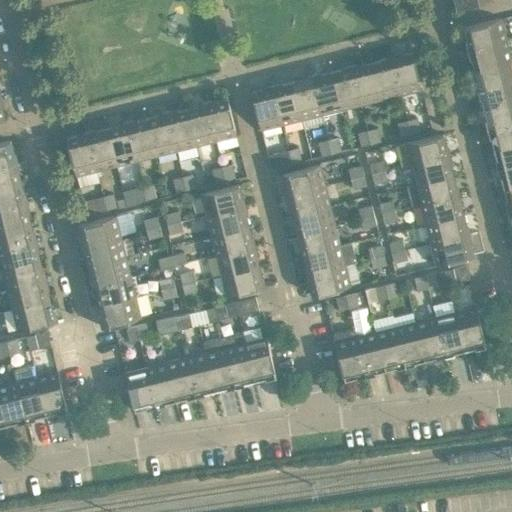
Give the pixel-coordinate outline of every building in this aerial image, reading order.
[(501,18),(463,27),(467,43),(466,43),(467,47),(466,47),(467,48),(506,39),(501,18)] [(506,39),(467,48),(467,49),(468,53),(469,52),(473,68),(511,58),(506,39)] [(392,54),(391,55),(401,94),(421,89),(412,51),(396,55),(396,54),(392,55),(392,54)] [(386,57),(371,61),(381,99),(401,94),(391,55),(390,55),(386,56),(386,57)] [(511,63),(511,58),(473,68),(477,83),(476,83),(477,87),(476,87),(477,88),(511,78),(511,63)] [(352,64),(351,65),(361,104),(381,99),(371,61),(356,65),(356,64),(352,65),(352,64)] [(361,104),(351,65),(350,65),(347,66),(347,67),(332,71),(341,109),(361,104)] [(341,109),(332,71),(317,75),(316,74),(313,75),(312,74),(321,114),(341,109)] [(307,77),(292,81),(302,118),(321,114),(312,74),(311,75),(307,76),(307,77)] [(511,99),(511,78),(477,88),(477,89),(477,88),(478,92),(479,92),(483,107),(511,99)] [(273,84),(272,84),(282,123),(302,118),(292,81),(277,85),(277,84),(273,85),(273,84)] [(282,123),(272,84),(271,85),(267,86),(268,87),(252,91),(261,129),(282,123)] [(207,101),(206,101),(215,140),(236,135),(227,97),(211,101),(211,100),(207,101)] [(511,120),(511,99),(483,107),(487,122),(486,122),(487,126),(486,126),(486,127),(511,120)] [(201,104),(186,107),(196,145),(215,140),(206,101),(205,101),(205,102),(201,102),(201,104)] [(196,145),(186,107),(171,111),(171,110),(167,111),(166,111),(176,150),(196,145)] [(176,150),(166,111),(165,111),(166,111),(162,112),(162,114),(147,117),(156,155),(176,150)] [(156,155),(147,117),(132,121),(131,120),(128,121),(128,120),(127,121),(136,160),(156,155)] [(417,117),(407,120),(410,133),(420,131),(417,117)] [(397,122),(401,136),(410,133),(407,120),(397,122)] [(511,141),(511,120),(486,127),(487,128),(488,132),(489,132),(493,147),(511,141)] [(122,123),(107,127),(117,165),(136,160),(127,121),(126,121),(122,122),(122,123)] [(117,165),(107,127),(92,131),(92,130),(88,131),(88,130),(87,131),(97,170),(117,165)] [(377,127),(367,130),(371,143),(380,141),(377,127)] [(358,132),(361,146),(371,143),(367,130),(358,132)] [(83,133),(67,137),(76,175),(97,170),(87,131),(86,131),(82,132),(83,133)] [(443,133),(433,136),(396,145),(401,166),(411,163),(450,154),(450,153),(449,153),(448,149),(447,149),(443,133)] [(338,137),(328,139),(331,153),(341,151),(338,137)] [(331,153),(328,139),(318,142),(322,155),(331,153)] [(10,140),(0,142),(0,164),(17,160),(17,159),(16,159),(15,155),(14,156),(10,140)] [(511,141),(493,147),(497,162),(496,162),(497,166),(496,166),(496,167),(511,162),(511,141)] [(298,147),(288,149),(292,163),(301,160),(298,147)] [(292,163),(288,149),(267,155),(271,168),(292,163)] [(450,154),(411,163),(416,183),(453,174),(449,159),(451,158),(450,155),(450,154)] [(0,185),(20,180),(17,165),(18,165),(17,161),(17,160),(0,164),(0,185)] [(383,160),(369,163),(371,173),(385,170),(383,160)] [(511,162),(496,167),(497,168),(498,171),(499,171),(503,186),(511,183),(511,162)] [(232,163),(222,166),(225,179),(235,177),(232,163)] [(320,164),(282,173),(286,189),(285,190),(286,193),(286,194),(325,185),(320,164)] [(362,165),(348,169),(351,178),(364,175),(362,165)] [(225,179),(222,166),(212,168),(216,182),(225,179)] [(385,170),(371,173),(374,183),(388,179),(385,170)] [(192,173),(182,176),(186,189),(196,187),(192,173)] [(453,174),(416,183),(406,186),(411,205),(421,203),(460,193),(459,192),(458,189),(457,189),(453,174)] [(364,175),(351,178),(353,188),(367,185),(364,175)] [(176,192),(186,189),(182,176),(173,178),(176,192)] [(24,195),(20,180),(0,185),(0,206),(27,200),(27,199),(26,199),(25,195),(24,195)] [(152,183),(143,185),(146,199),(156,197),(152,183)] [(511,183),(503,186),(507,201),(505,202),(506,205),(506,206),(511,204),(511,183)] [(201,193),(206,214),(245,205),(245,204),(244,200),(243,200),(239,184),(201,193)] [(136,202),(146,199),(143,185),(133,188),(136,202)] [(325,185),(286,194),(286,195),(287,199),(289,199),(292,214),(330,205),(325,185)] [(113,193),(103,195),(107,209),(116,207),(113,193)] [(460,193),(421,203),(426,223),(463,213),(459,198),(460,198),(459,194),(460,194),(460,193)] [(97,211),(107,209),(103,195),(93,198),(97,211)] [(0,227),(30,220),(26,205),(28,205),(27,201),(27,200),(0,206),(0,227)] [(393,200),(379,203),(381,213),(395,209),(393,200)] [(245,205),(206,214),(211,234),(249,225),(245,210),(246,210),(245,206),(246,206),(245,205)] [(335,224),(330,205),(292,214),(296,229),(295,229),(296,233),(295,233),(296,234),(335,224)] [(372,205),(358,208),(360,218),(374,214),(372,205)] [(395,209),(381,213),(384,222),(397,219),(395,209)] [(178,211),(165,214),(167,224),(181,221),(178,211)] [(463,213),(426,223),(431,242),(470,233),(469,232),(468,228),(467,228),(463,213)] [(374,214),(360,218),(363,228),(376,224),(374,214)] [(115,215),(78,224),(82,240),(81,241),(82,245),(81,245),(81,246),(120,236),(115,215)] [(157,216),(144,220),(146,229),(160,226),(157,216)] [(30,220),(0,227),(0,248),(37,239),(37,238),(36,239),(35,235),(34,235),(30,220)] [(181,221),(167,224),(169,233),(183,230),(181,221)] [(335,224),(296,234),(296,235),(297,239),(298,238),(302,253),(340,244),(335,224)] [(249,225),(211,234),(216,254),(255,244),(255,243),(254,240),(252,240),(249,225)] [(160,226),(146,229),(148,239),(162,236),(160,226)] [(470,233),(431,242),(436,263),(473,254),(469,238),(470,238),(469,234),(470,234),(470,233)] [(120,236),(81,246),(82,246),(83,250),(84,250),(88,265),(125,256),(120,236)] [(40,260),(36,244),(37,244),(36,240),(37,240),(37,239),(0,248),(0,257),(3,269),(40,260)] [(402,239),(389,243),(391,252),(405,249),(402,239)] [(255,244),(216,254),(221,274),(259,264),(255,249),(256,249),(255,245),(255,244)] [(340,244),(302,253),(306,268),(305,269),(306,273),(305,273),(306,274),(344,264),(340,244)] [(381,244),(368,248),(370,257),(384,254),(381,244)] [(405,249),(391,252),(394,262),(407,259),(405,249)] [(184,252),(171,255),(173,265),(187,262),(184,252)] [(384,254),(370,257),(373,267),(386,264),(384,254)] [(173,265),(171,255),(158,258),(160,268),(173,265)] [(125,256),(88,265),(92,280),(90,280),(91,284),(91,285),(130,275),(125,256)] [(44,275),(40,260),(3,269),(8,289),(47,279),(46,278),(45,274),(44,275)] [(259,264),(221,274),(226,295),(265,285),(265,283),(264,283),(263,279),(262,279),(259,264)] [(344,264),(306,274),(307,278),(308,278),(312,294),(350,285),(344,264)] [(465,264),(453,267),(456,281),(469,278),(465,264)] [(453,267),(444,269),(448,283),(456,281),(453,267)] [(193,270),(179,274),(182,284),(196,280),(193,270)] [(434,272),(424,274),(428,288),(437,285),(434,272)] [(134,274),(130,275),(91,285),(91,286),(92,286),(93,290),(94,289),(98,305),(135,295),(141,294),(140,293),(139,293),(134,274)] [(418,290),(428,288),(424,274),(415,277),(418,290)] [(172,276),(159,280),(161,289),(175,285),(172,276)] [(47,279),(8,289),(13,308),(50,299),(46,284),(47,284),(46,280),(47,280),(47,279)] [(196,280),(182,284),(184,293),(198,290),(196,280)] [(395,282),(385,284),(388,298),(398,295),(395,282)] [(388,298),(385,284),(375,286),(378,300),(388,298)] [(175,285),(161,289),(163,298),(177,295),(175,285)] [(355,291),(345,294),(349,307),(358,305),(355,291)] [(339,310),(349,307),(345,294),(335,296),(339,310)] [(135,295),(98,305),(101,320),(100,320),(101,324),(101,326),(140,316),(135,295)] [(235,301),(238,314),(248,312),(245,298),(235,301)] [(50,299),(13,308),(18,329),(57,320),(56,318),(55,314),(54,314),(50,299)] [(225,303),(215,306),(218,319),(228,317),(225,303)] [(205,308),(209,322),(218,319),(215,306),(205,308)] [(476,306),(455,311),(464,349),(479,345),(479,346),(483,345),(483,346),(485,345),(476,306)] [(455,311),(435,316),(445,355),(446,355),(445,355),(449,354),(449,352),(464,349),(455,311)] [(185,313),(175,315),(179,329),(189,327),(185,313)] [(179,329),(175,315),(166,318),(169,331),(179,329)] [(435,316),(415,321),(424,359),(440,355),(440,356),(444,355),(445,355),(435,316)] [(415,321),(395,326),(405,365),(406,365),(406,364),(410,363),(409,362),(424,359),(415,321)] [(146,323),(136,325),(139,339),(149,336),(146,323)] [(126,328),(130,341),(139,339),(136,325),(126,328)] [(395,326),(376,331),(385,368),(400,365),(400,366),(404,365),(405,365),(395,326)] [(47,330),(34,333),(38,347),(50,344),(47,330)] [(376,331),(356,336),(366,375),(366,374),(370,373),(370,372),(385,368),(376,331)] [(243,332),(223,337),(235,386),(236,385),(240,384),(239,383),(254,379),(245,342),(243,332)] [(38,347),(34,333),(26,335),(29,349),(38,347)] [(266,336),(245,342),(254,379),(269,375),(270,376),(274,376),(276,375),(266,336)] [(356,336),(335,341),(344,379),(360,375),(361,376),(365,375),(366,375),(356,336)] [(203,342),(206,351),(215,389),(230,385),(230,386),(234,385),(234,386),(235,386),(223,337),(203,342)] [(16,338),(6,340),(10,354),(20,352),(16,338)] [(0,356),(0,357),(10,354),(6,340),(0,341),(0,356)] [(206,351),(186,356),(195,395),(196,395),(200,394),(200,393),(215,389),(206,351)] [(186,356),(166,361),(175,399),(190,395),(191,396),(194,395),(195,396),(195,395),(186,356)] [(166,361),(146,366),(156,405),(157,405),(160,404),(160,403),(175,399),(166,361)] [(146,366),(125,372),(135,409),(151,405),(151,406),(155,405),(155,406),(156,405),(146,366)] [(57,370),(36,376),(45,413),(61,409),(61,411),(65,410),(67,410),(57,370)] [(36,376),(16,381),(26,420),(27,419),(31,418),(30,417),(45,413),(36,376)] [(26,420),(16,381),(0,384),(0,399),(6,423),(21,419),(21,420),(25,419),(25,420),(26,420)]
